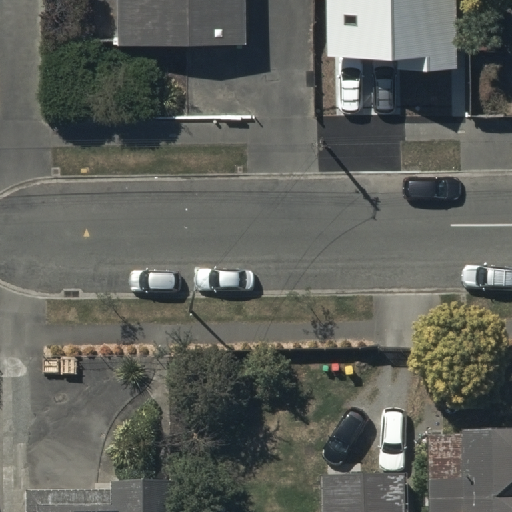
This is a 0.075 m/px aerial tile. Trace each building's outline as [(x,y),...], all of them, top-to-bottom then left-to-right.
[(118,0),(119,50),(241,49),(241,0),(118,0)] [(459,0),(324,0),(326,56),(400,54),(400,72),(461,71),(459,0)] [(511,511),(511,435),(429,435),(429,511),(511,511)] [(402,511),(403,479),(320,479),(320,511),(402,511)] [(170,511),(171,496),(25,497),(24,511),(170,511)]
